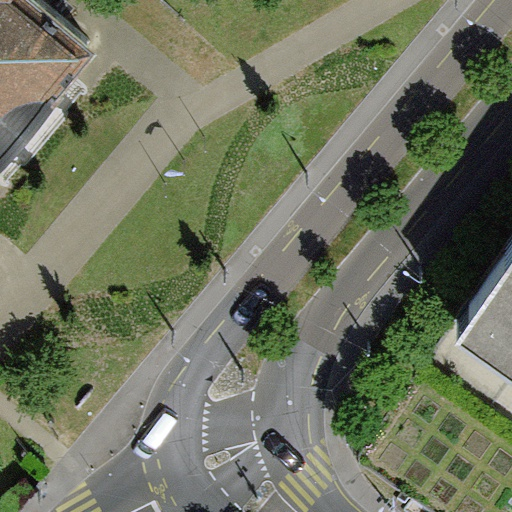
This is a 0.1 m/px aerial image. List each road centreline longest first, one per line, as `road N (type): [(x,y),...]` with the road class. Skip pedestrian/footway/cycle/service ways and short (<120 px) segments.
road 1 (tertiary): [(510,0),(214,354),(181,421),(177,465)]
road 2 (tertiary): [(288,434),(286,397),(318,325),(511,101)]
